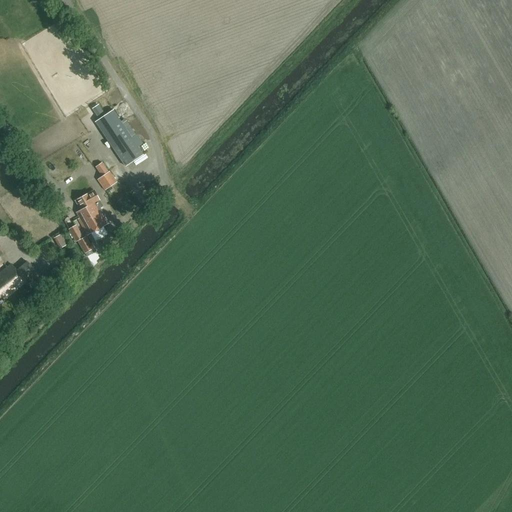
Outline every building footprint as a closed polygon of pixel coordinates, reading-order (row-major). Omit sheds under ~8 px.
[(104,115),(100,119),(113,138),(109,141),(126,167),(143,155),(113,110),(104,115)] [(97,180),(105,191),(117,182),(109,171),(97,180)] [(81,209),(78,211),(76,212),(79,219),(78,219),(87,235),(108,223),(101,210),(100,210),(95,202),(99,200),(94,191),(76,201),(81,209)] [(76,225),(68,229),(76,242),(77,241),(84,254),(95,248),(92,243),(90,244),(86,236),(83,238),(76,225)] [(61,234),(56,237),(62,248),(67,245),(61,234)] [(0,295),(1,295),(4,299),(25,282),(29,286),(40,278),(27,261),(15,270),(11,265),(0,274),(0,295)]
